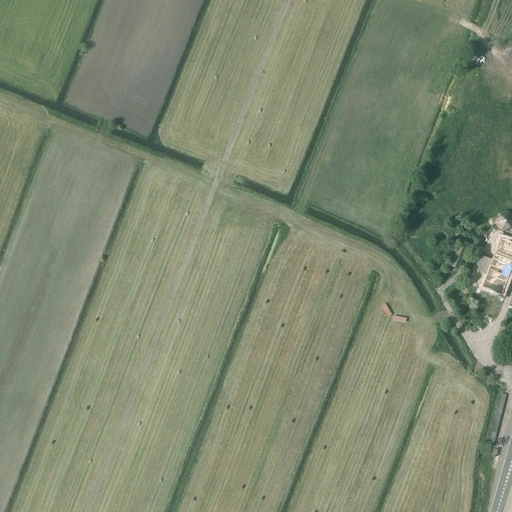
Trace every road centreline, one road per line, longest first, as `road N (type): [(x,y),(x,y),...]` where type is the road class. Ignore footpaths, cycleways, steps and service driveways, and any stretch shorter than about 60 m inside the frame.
road 1 (track): [(86,511),(287,0)]
road 2 (track): [(0,99),(213,185)]
road 3 (track): [(306,203),(296,222),(387,266),(428,321),(452,316)]
road 4 (track): [(438,292),(393,234),(306,203)]
road 5 (track): [(306,203),(377,78)]
